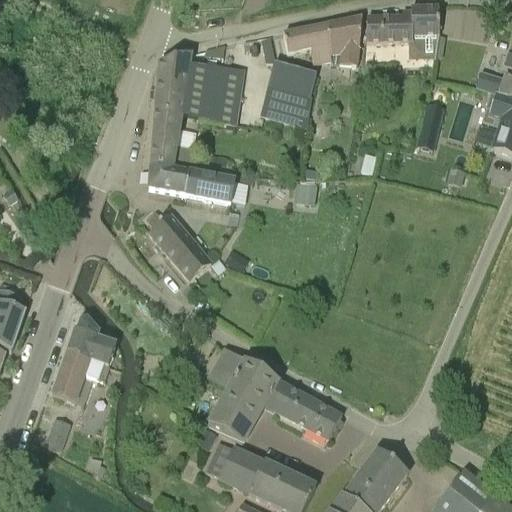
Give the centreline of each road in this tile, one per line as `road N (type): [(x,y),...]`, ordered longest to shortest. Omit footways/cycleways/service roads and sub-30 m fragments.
road 1 (residential): [(411,442),(333,409),(154,300),(81,228)]
road 2 (residential): [(145,51),(431,0)]
road 3 (residential): [(411,442),(511,196)]
road 4 (unclassified): [(0,442),(81,228)]
road 5 (residential): [(81,228),(145,51)]
